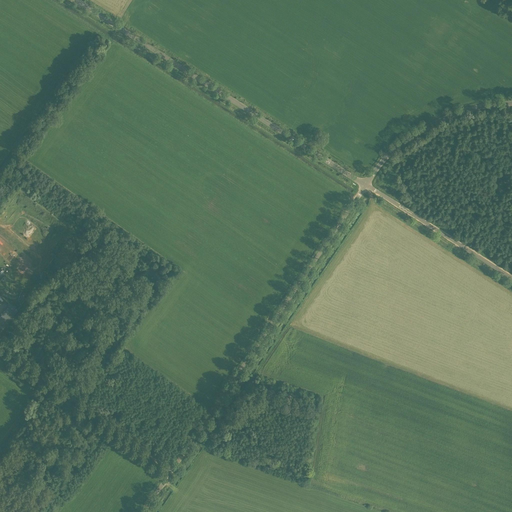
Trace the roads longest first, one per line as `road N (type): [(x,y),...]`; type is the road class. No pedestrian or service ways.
road 1 (unclassified): [(171,470),(364,183)]
road 2 (unclassified): [(364,183),(85,0)]
road 3 (unclassified): [(171,470),(0,346)]
road 4 (unclassified): [(511,278),(364,183)]
road 5 (unclassified): [(364,183),(435,121),(511,102)]
